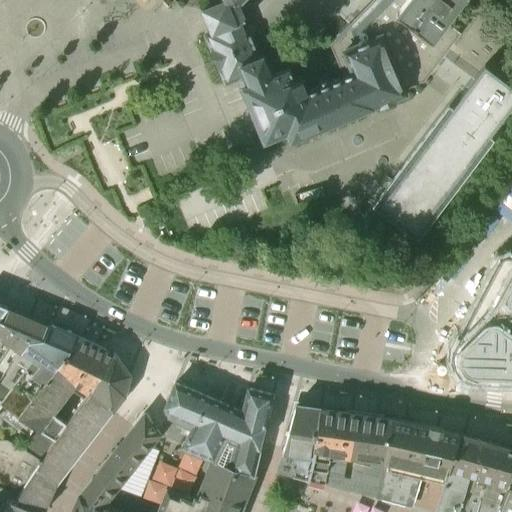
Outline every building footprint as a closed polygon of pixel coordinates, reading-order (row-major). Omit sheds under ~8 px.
[(431,40),(395,14),(405,0),(372,0),(329,44),(342,76),(352,72),(343,50),(379,35),(402,89),(422,82),(458,34),(444,23),(431,40)] [(405,0),(395,14),(431,40),(444,23),(461,0),(405,0)] [(236,4),(221,2),(201,11),(210,32),(203,35),(210,51),(209,51),(217,69),(224,85),(238,79),(242,77),(237,65),(258,57),(236,4)] [(258,57),(237,65),(242,77),(238,79),(237,82),(238,84),(241,86),(239,86),(262,142),(285,132),(289,142),(404,94),(402,89),(379,35),(343,50),(352,72),(342,76),(330,81),(325,80),(317,83),(316,87),(306,91),(299,77),(293,79),(288,67),(271,74),(263,55),(258,57)] [(511,87),(484,66),(380,203),(418,232),(511,108),(511,87)] [(511,264),(498,264),(498,292),(482,291),(482,319),(466,319),(466,326),(466,349),(449,348),(449,378),(511,379),(511,264)] [(6,306),(0,313),(0,337),(8,343),(19,351),(24,354),(35,339),(39,342),(52,326),(6,306)] [(35,339),(24,354),(27,357),(32,360),(51,374),(79,337),(52,326),(39,342),(35,339)] [(0,337),(0,355),(8,343),(0,337)] [(51,374),(18,417),(38,429),(54,439),(66,423),(51,412),(73,382),(87,393),(114,355),(79,337),(51,374)] [(24,354),(19,351),(12,359),(20,366),(27,357),(24,354)] [(66,423),(54,439),(40,462),(17,495),(12,501),(19,504),(39,511),(43,511),(56,483),(124,395),(130,374),(118,357),(114,355),(87,393),(66,423)] [(51,374),(32,360),(0,401),(0,403),(18,417),(51,374)] [(242,412),(175,383),(165,406),(166,414),(167,417),(190,428),(181,446),(211,458),(252,475),(253,474),(252,473),(259,441),(260,442),(261,440),(262,436),(261,436),(271,394),(248,388),(242,412)] [(18,417),(0,403),(0,407),(3,410),(2,411),(5,412),(2,416),(13,424),(18,417)] [(320,408),(296,404),(277,471),(307,479),(312,462),(314,446),(320,408)] [(391,418),(320,408),(314,446),(330,449),(330,451),(343,453),(343,455),(383,461),(391,418)] [(143,414),(88,485),(107,499),(158,435),(158,432),(145,414),(143,414)] [(429,471),(442,429),(391,418),(383,461),(375,497),(411,506),(421,469),(429,471)] [(26,450),(25,451),(40,462),(54,439),(38,429),(26,450)] [(442,429),(429,471),(438,473),(446,476),(459,433),(451,431),(442,429)] [(511,448),(490,442),(459,433),(446,476),(435,511),(498,511),(508,480),(511,481),(511,475),(511,448)] [(26,450),(7,440),(0,439),(0,487),(17,495),(40,462),(25,451),(26,450)] [(330,449),(314,446),(312,462),(307,479),(307,480),(325,485),(330,451),(330,449)] [(343,453),(330,451),(325,485),(375,497),(383,461),(343,455),(343,453)] [(252,475),(211,458),(202,486),(242,501),(252,475)] [(511,511),(511,475),(511,481),(508,480),(498,511),(511,511)] [(88,485),(79,497),(102,506),(107,499),(88,485)] [(242,501),(202,486),(201,488),(201,489),(196,504),(190,501),(190,500),(168,491),(159,511),(116,511),(102,506),(79,497),(72,511),(238,511),(243,501),(242,501)] [(17,495),(0,487),(0,511),(39,511),(19,504),(12,501),(17,495)]
